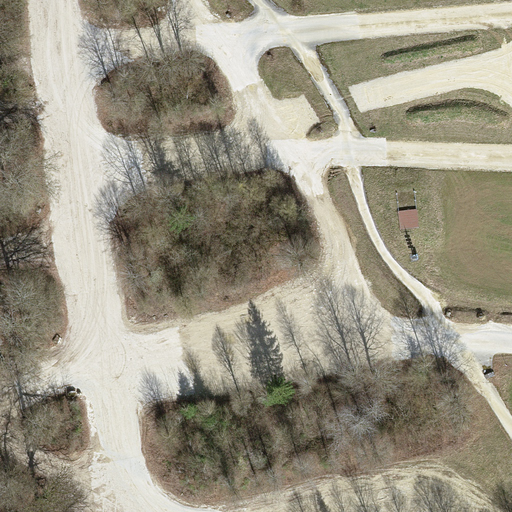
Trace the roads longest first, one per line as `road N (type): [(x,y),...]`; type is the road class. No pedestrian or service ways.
road 1 (track): [(130,511),(102,455),(45,0)]
road 2 (track): [(0,401),(96,373),(389,336),(511,344)]
road 3 (track): [(260,0),(307,53),(352,141),(349,165),(378,245),(429,299),(511,429)]
road 4 (track): [(53,52),(511,7)]
road 5 (track): [(72,184),(298,153),(511,158)]
road 6 (track): [(187,0),(298,153),(345,273),(389,336)]
